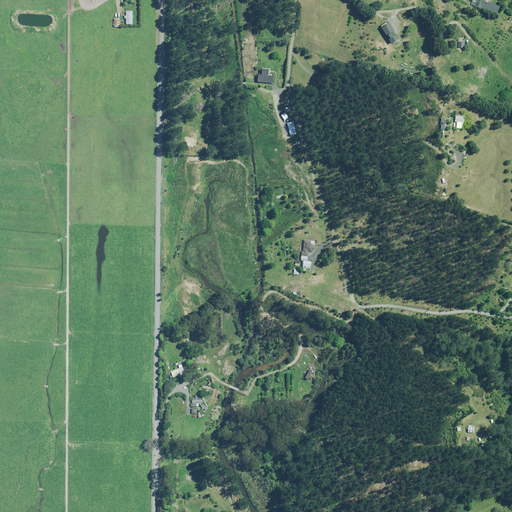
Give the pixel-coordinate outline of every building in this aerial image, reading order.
[(480,0),(480,1),(478,7),(485,10),(485,9),(497,14),(500,6),(488,2),(487,4),(484,3),(485,1),(483,0),(480,0)] [(133,11),(126,11),(127,16),(124,16),(125,18),(126,18),(127,24),(133,24),(133,11)] [(399,39),(390,23),(382,28),(392,44),(399,39)] [(274,69),(268,69),(268,71),(266,71),(265,81),(271,81),(272,74),(274,74),(274,69)] [(465,117),(458,117),(456,128),(462,129),(463,123),(464,123),(465,117)] [(312,242),(312,241),(311,241),(305,240),(303,252),(302,256),(307,256),(308,257),(309,253),(310,253),(310,252),(313,252),(313,250),(315,250),(315,246),(316,242),(312,242)] [(182,365),(178,366),(179,368),(171,371),(173,377),(185,372),(182,365)] [(199,406),(199,405),(202,405),(202,404),(203,404),(203,401),(203,400),(199,400),(196,400),(196,399),(193,399),(193,401),(193,406),(196,406),(197,407),(198,407),(198,406),(199,406)]
